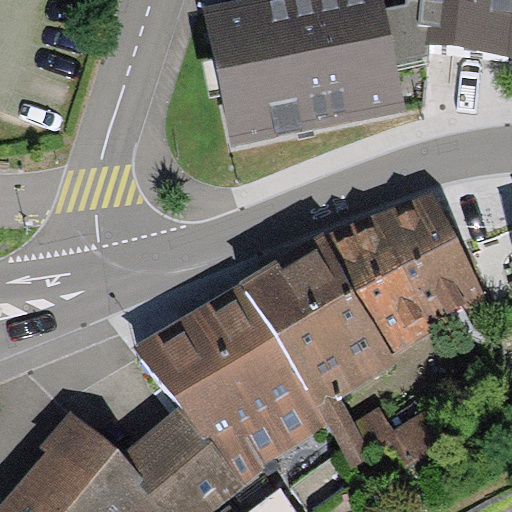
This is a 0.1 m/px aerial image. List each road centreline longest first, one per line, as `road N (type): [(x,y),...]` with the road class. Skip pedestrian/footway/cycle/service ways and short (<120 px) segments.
road 1 (residential): [(105,286),(360,189),(450,161),(511,154)]
road 2 (primary): [(105,286),(97,187),(152,0)]
